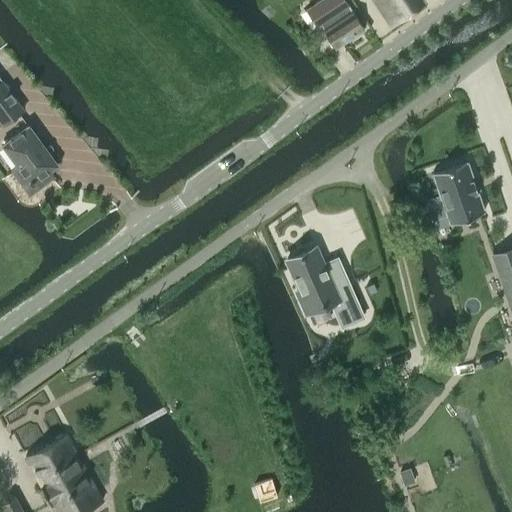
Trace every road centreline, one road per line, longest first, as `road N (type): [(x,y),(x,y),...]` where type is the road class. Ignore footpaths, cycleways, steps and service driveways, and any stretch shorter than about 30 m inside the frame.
road 1 (unclassified): [(0,405),(511,35)]
road 2 (tertiary): [(456,0),(0,332)]
